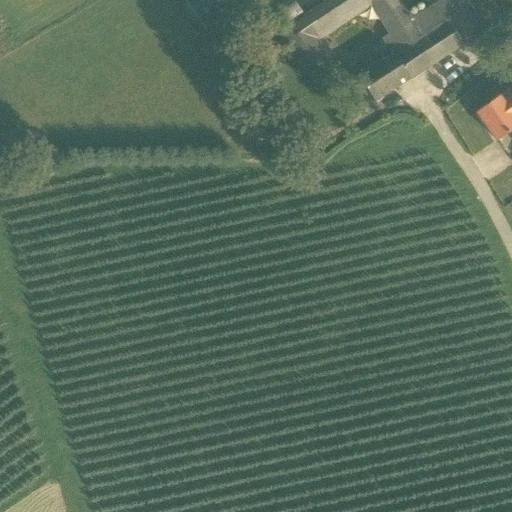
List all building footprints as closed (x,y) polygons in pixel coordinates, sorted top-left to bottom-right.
[(184,0),(207,33),(254,0),(184,0)] [(437,0),(412,16),(400,0),(328,0),(303,17),(276,35),(304,77),(334,57),(323,39),(371,7),(389,34),(382,39),(391,53),(357,73),(375,102),(412,79),(411,78),(482,32),(457,0),(437,0)] [(293,0),(278,4),(283,21),(299,17),(294,0),(293,0)] [(497,141),(511,130),(511,88),(477,113),(497,141)] [(306,125),(289,136),(301,156),(318,145),(306,125)]
